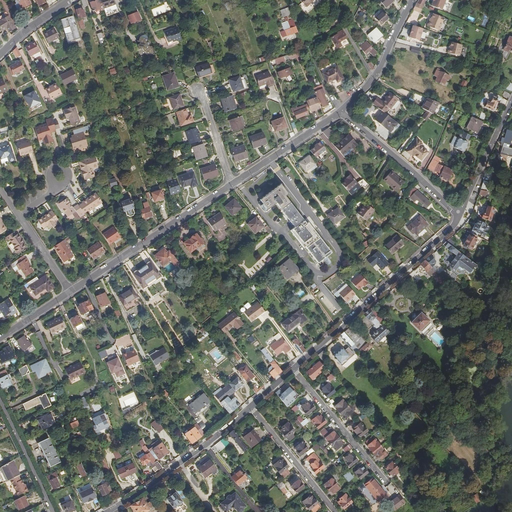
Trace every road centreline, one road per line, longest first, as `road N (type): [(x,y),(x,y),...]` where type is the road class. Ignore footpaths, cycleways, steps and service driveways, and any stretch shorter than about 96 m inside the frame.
road 1 (residential): [(0,338),(231,184)]
road 2 (residential): [(458,211),(454,224),(293,368)]
road 3 (residential): [(250,406),(107,511)]
road 4 (residential): [(341,111),(458,211)]
road 5 (residential): [(293,368),(387,482)]
road 6 (residential): [(250,406),(336,511)]
road 7 (residential): [(341,111),(380,67),(412,0)]
road 8 (residential): [(231,184),(341,111)]
road 9 (residential): [(511,98),(458,211)]
road 10 (residential): [(0,400),(53,511)]
